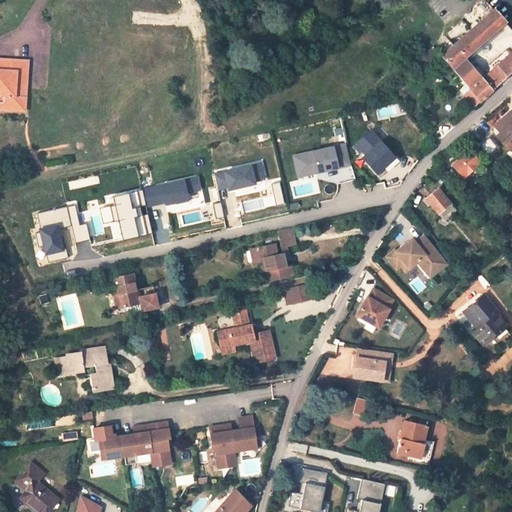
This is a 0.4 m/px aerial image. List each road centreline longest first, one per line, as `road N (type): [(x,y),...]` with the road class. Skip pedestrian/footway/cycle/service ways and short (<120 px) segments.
road 1 (residential): [(511,83),(428,158),(338,301),(298,387),(256,511)]
road 2 (track): [(0,186),(183,142),(197,114),(199,43),(187,0)]
